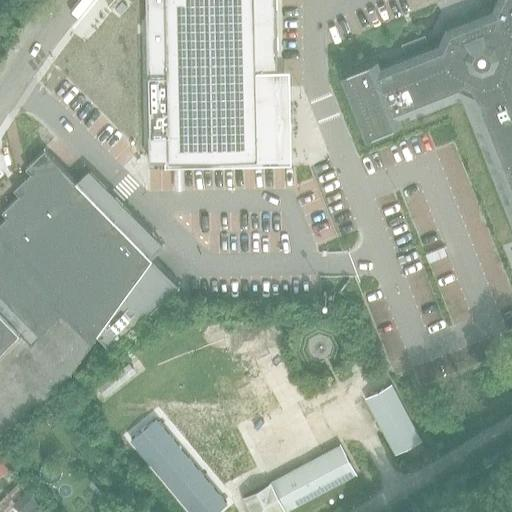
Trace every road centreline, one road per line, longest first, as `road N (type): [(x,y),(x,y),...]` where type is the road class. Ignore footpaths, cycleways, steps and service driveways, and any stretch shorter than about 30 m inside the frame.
road 1 (residential): [(357,511),(511,424)]
road 2 (tertiary): [(0,109),(75,0)]
